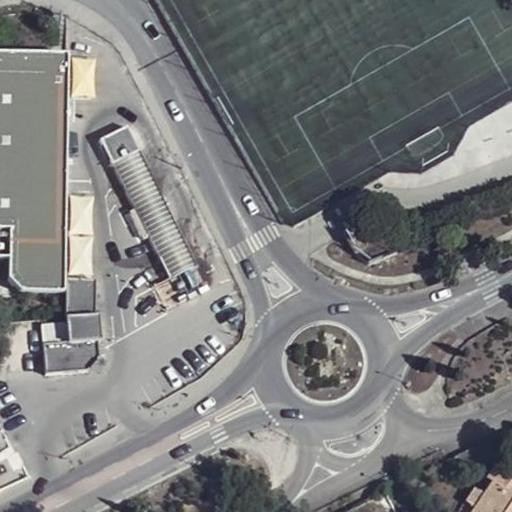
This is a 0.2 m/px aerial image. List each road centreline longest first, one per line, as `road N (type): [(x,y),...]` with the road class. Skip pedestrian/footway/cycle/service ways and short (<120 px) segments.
road 1 (secondary): [(267,352),(206,406),(0,511)]
road 2 (secondary): [(64,511),(218,434),(291,411)]
road 3 (residential): [(206,138),(274,331)]
road 4 (residential): [(325,299),(206,138)]
road 5 (residential): [(206,138),(114,0)]
road 6 (secondary): [(487,285),(351,304)]
